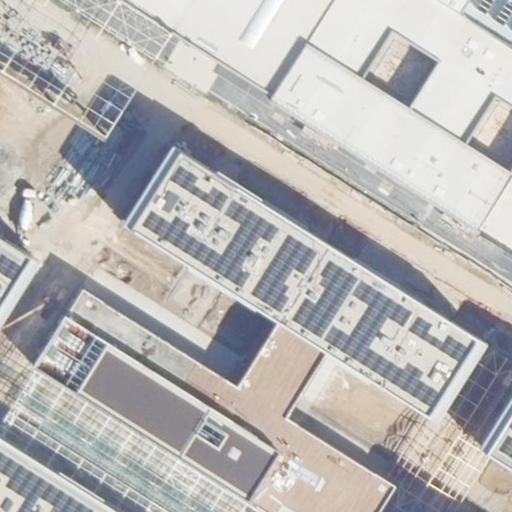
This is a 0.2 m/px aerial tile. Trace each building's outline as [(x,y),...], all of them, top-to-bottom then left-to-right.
[(511,0),(117,0),(511,249),(511,0)] [(488,343),(181,145),(130,224),(280,322),(328,352),(436,422),(488,343)] [(0,327),(42,263),(0,235),(0,327)] [(240,383),(87,284),(35,364),(263,511),(375,511),(394,483),(287,414),(328,352),(280,322),(240,383)] [(263,511),(35,364),(0,424),(0,428),(129,511),(263,511)] [(511,405),(484,450),(511,468),(511,405)] [(129,511),(0,428),(0,511),(129,511)]
